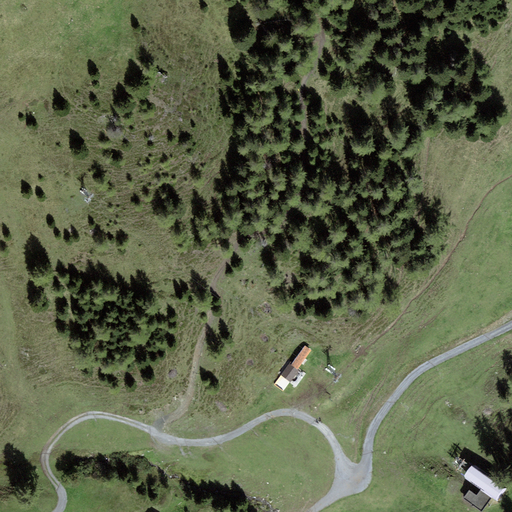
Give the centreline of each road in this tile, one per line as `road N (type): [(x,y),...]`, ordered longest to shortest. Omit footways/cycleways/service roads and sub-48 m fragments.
road 1 (track): [(333,0),(303,84),(301,185),(289,211),(237,243),(217,275),(187,398),(152,430)]
road 2 (track): [(301,413),(322,420),(347,460),(365,463),(372,432),(415,372),(511,324)]
road 3 (track): [(58,511),(63,494),(46,455),(68,426),(95,415),(152,430)]
road 4 (track): [(152,430),(210,441),(267,417),(301,413)]
